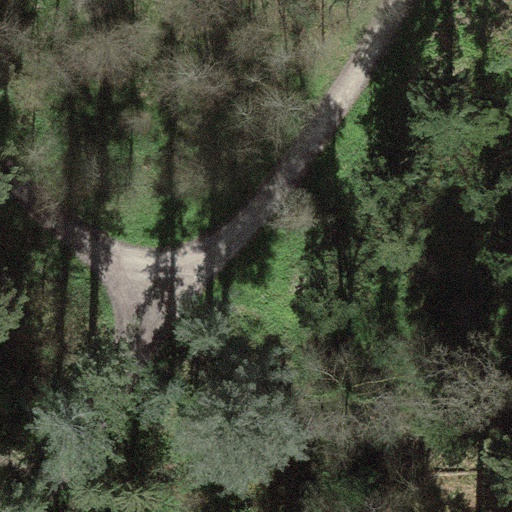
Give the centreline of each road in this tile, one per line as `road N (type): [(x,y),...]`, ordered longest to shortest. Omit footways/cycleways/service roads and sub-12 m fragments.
road 1 (track): [(175,309),(354,77),(399,0)]
road 2 (track): [(29,511),(93,437),(175,309)]
road 3 (track): [(175,309),(0,151)]
